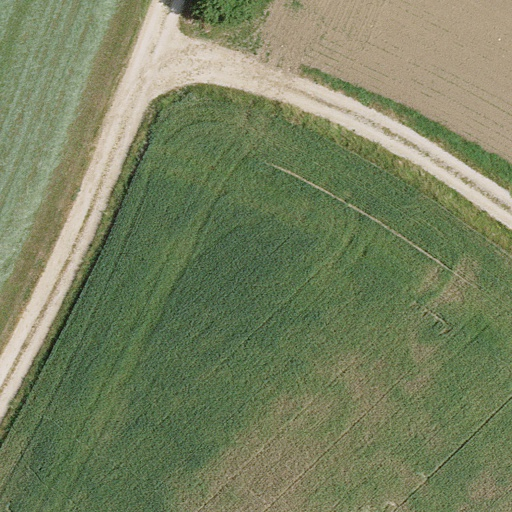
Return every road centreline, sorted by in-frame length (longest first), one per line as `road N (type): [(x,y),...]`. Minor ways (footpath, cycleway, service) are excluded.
road 1 (track): [(0,415),(172,0)]
road 2 (track): [(150,53),(305,104),(511,213)]
